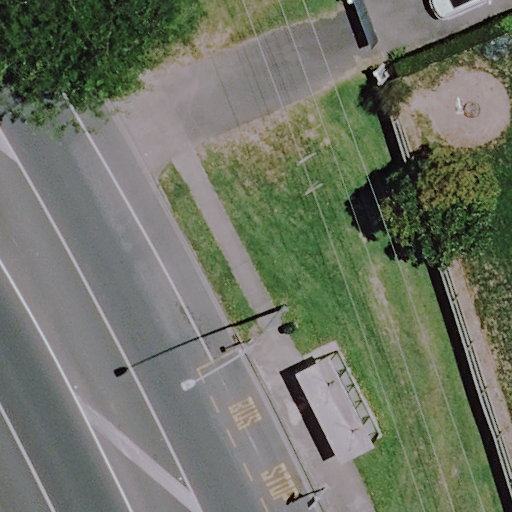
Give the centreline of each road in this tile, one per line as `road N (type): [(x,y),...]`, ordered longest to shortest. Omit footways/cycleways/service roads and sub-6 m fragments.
road 1 (secondary): [(0,69),(25,109),(154,490)]
road 2 (secondary): [(154,490),(0,296)]
